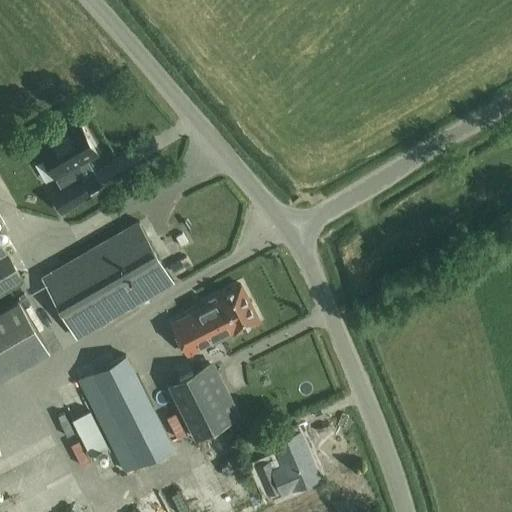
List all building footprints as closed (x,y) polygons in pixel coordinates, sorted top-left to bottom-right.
[(59,175),(65,186),(53,193),(63,210),(90,194),(89,191),(101,184),(86,159),(98,153),(80,122),(39,146),(57,176),(59,175)] [(171,237),(187,233),(184,219),(168,223),(171,237)] [(140,221),(43,277),(77,336),(174,280),(150,237),(140,221)] [(0,293),(24,280),(0,238),(0,293)] [(209,303),(172,322),(189,353),(220,337),(221,339),(260,319),(242,283),(208,301),(209,303)] [(21,299),(0,310),(0,376),(49,348),(21,299)] [(114,379),(134,369),(126,354),(79,378),(126,469),(172,446),(140,382),(120,392),(114,379)] [(204,364),(168,382),(196,437),(240,414),(216,366),(207,370),(204,364)] [(325,399),(342,395),(339,381),(322,385),(325,399)] [(283,465),(273,470),(269,462),(250,470),(259,489),(265,487),(268,494),(282,489),(283,492),(318,477),(298,432),(273,443),(283,465)]
